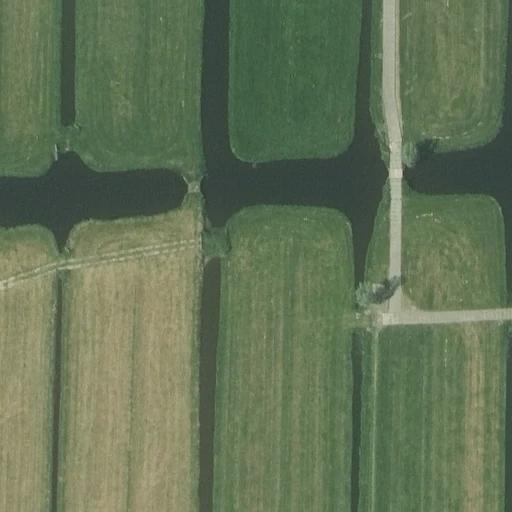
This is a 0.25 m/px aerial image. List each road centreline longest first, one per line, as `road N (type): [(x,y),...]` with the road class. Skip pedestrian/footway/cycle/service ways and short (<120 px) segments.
road 1 (track): [(0,287),(47,268),(200,243),(321,308),(511,313)]
road 2 (track): [(394,0),(399,192),(382,304),(376,511)]
